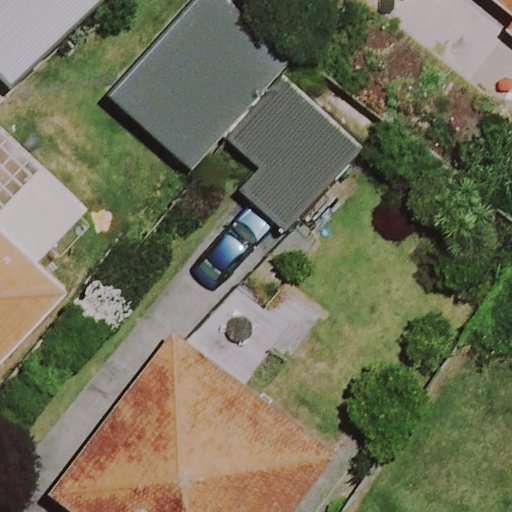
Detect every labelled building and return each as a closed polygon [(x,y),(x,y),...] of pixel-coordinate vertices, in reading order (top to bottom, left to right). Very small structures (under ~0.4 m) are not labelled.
[(108,0),(0,0),(0,74),(14,89),(108,0)] [(511,0),(487,0),(511,20),(511,0)] [(362,163),(217,5),(118,96),(192,177),(213,158),(283,235),(362,163)] [(91,218),(0,127),(0,373),(70,303),(38,272),(91,218)] [(301,511),(342,458),(176,335),(54,500),(70,511),(301,511)]
